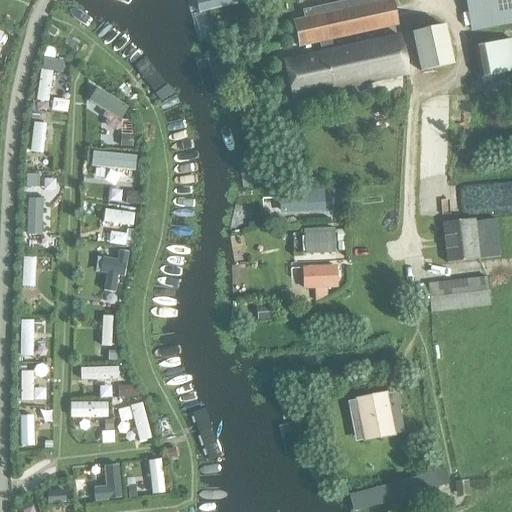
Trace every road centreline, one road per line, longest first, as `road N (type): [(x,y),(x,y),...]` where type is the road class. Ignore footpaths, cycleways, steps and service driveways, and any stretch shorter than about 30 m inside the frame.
road 1 (unclassified): [(0,451),(11,149),(22,60),(46,0)]
road 2 (track): [(442,433),(417,258),(421,100),(460,73),(449,0)]
